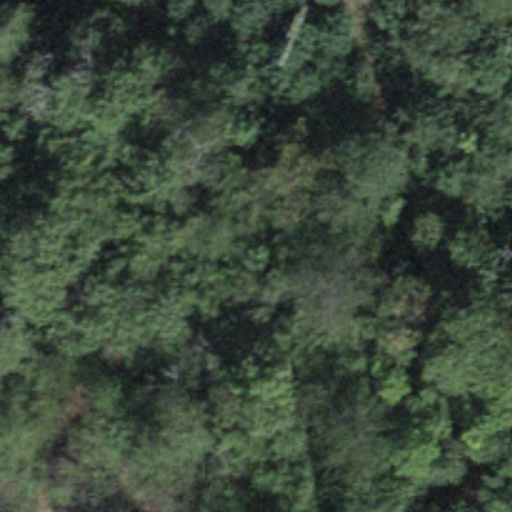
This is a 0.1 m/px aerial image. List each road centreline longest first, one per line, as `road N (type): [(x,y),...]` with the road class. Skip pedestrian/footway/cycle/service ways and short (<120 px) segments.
road 1 (track): [(370,0),(498,511)]
road 2 (track): [(86,401),(130,229),(159,0)]
